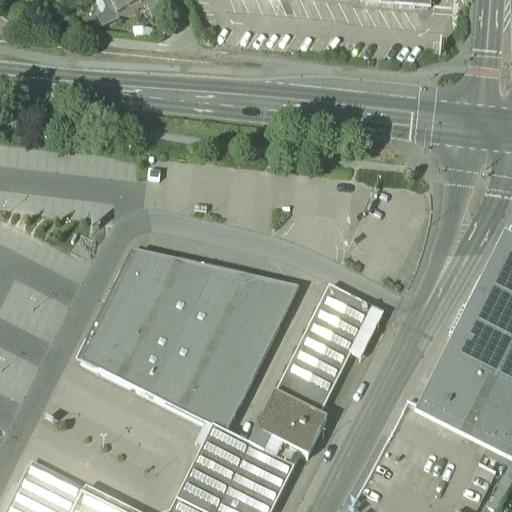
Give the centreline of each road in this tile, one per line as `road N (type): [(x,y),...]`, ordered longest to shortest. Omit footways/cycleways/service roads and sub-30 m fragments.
road 1 (residential): [(415,321),(295,260),(139,226),(123,233),(0,473)]
road 2 (secondary): [(0,78),(495,129)]
road 3 (unclassified): [(415,321),(319,511)]
road 4 (unclassified): [(495,129),(482,182),(415,321)]
road 5 (unclassified): [(495,129),(504,0)]
